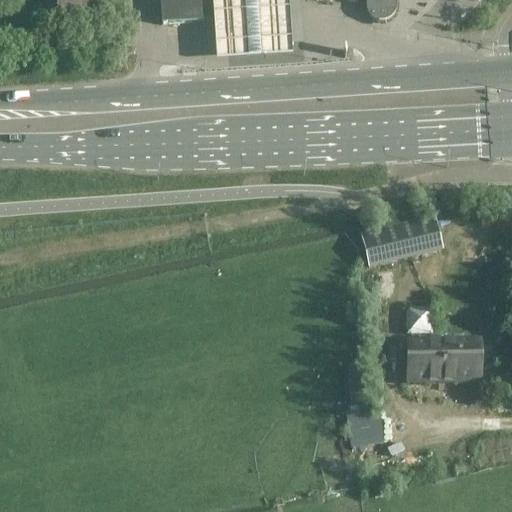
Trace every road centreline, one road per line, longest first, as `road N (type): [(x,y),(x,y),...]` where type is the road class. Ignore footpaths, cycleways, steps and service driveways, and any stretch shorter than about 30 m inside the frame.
road 1 (primary): [(511,73),(0,101)]
road 2 (primary): [(0,146),(511,129)]
road 3 (unclassified): [(208,226),(305,214),(445,180),(511,175)]
